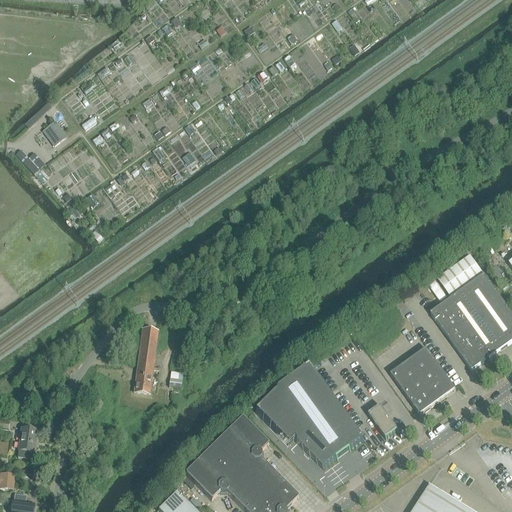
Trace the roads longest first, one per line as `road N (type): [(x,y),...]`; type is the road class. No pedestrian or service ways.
road 1 (residential): [(55,511),(72,385),(124,318),(143,308),(246,297),(293,267),(373,194),(511,113)]
road 2 (unclassified): [(339,511),(503,393)]
